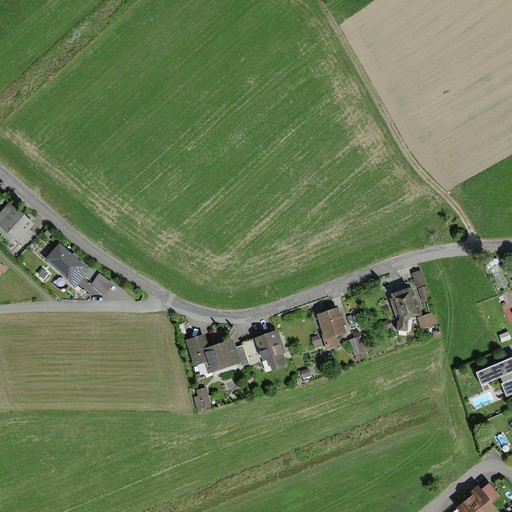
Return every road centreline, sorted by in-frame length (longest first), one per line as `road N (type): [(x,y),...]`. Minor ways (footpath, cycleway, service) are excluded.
road 1 (residential): [(511,245),(431,252),(238,317),(192,311),(169,298)]
road 2 (residential): [(169,298),(103,256),(0,170)]
road 3 (residential): [(0,310),(139,308),(169,298)]
